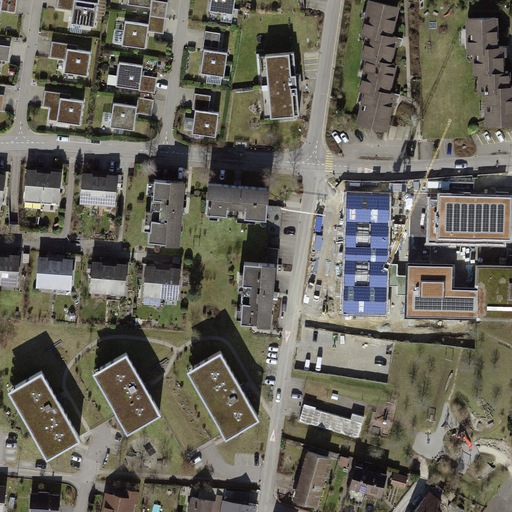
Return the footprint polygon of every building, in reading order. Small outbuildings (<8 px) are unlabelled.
[(0,0),(0,18),(1,10),(16,12),(18,0),(0,0)] [(58,0),(58,8),(73,11),(71,23),(95,26),(98,0),(84,0),(85,1),(79,0),(58,0)] [(152,0),(129,0),(129,4),(152,7),(151,16),(166,18),(169,2),(153,0),(152,0)] [(211,0),(210,10),(234,13),(235,0),(211,0)] [(367,41),(364,56),(391,62),(395,44),(397,45),(398,41),(399,37),(391,35),(398,7),(371,1),(368,14),(373,15),(371,22),(367,20),(364,33),(372,35),(370,42),(367,41)] [(166,18),(151,16),(149,24),(126,21),(122,44),(146,48),(149,31),(164,33),(166,18)] [(497,18),(469,18),(469,32),(475,32),(475,38),(469,38),(470,51),(478,51),(479,58),(476,58),(476,72),(503,71),(503,54),(505,54),(505,50),(505,46),(497,46),(497,18)] [(221,33),(206,31),(204,46),(219,48),(221,33)] [(69,44),(53,42),(51,57),(66,59),(65,72),(88,75),(92,51),(68,48),(69,44)] [(228,52),(205,49),(201,73),(225,76),(228,52)] [(295,52),(266,55),(269,83),(263,84),(263,89),(269,89),(272,117),(300,115),(295,52)] [(391,62),(364,56),(363,57),(369,58),(366,70),(371,71),(369,78),(364,77),(361,90),(366,91),(364,103),(369,104),(367,110),(362,109),(359,122),(386,128),(392,101),(394,101),(395,97),(396,93),(389,91),(396,64),(391,62)] [(144,65),(120,62),(117,85),(140,89),(140,91),(155,93),(158,77),(142,75),(144,65)] [(503,71),(476,72),(476,73),(482,73),(482,83),(487,83),(488,103),(493,103),(493,109),(488,109),(489,123),(511,122),(511,85),(509,85),(509,71),(503,71)] [(61,92),(46,90),(44,106),(59,108),(58,121),(81,124),(84,100),(61,97),(61,92)] [(211,95),(196,93),(194,109),(196,109),(193,133),(216,136),(219,112),(209,111),(211,95)] [(138,106),(114,103),(111,126),(134,129),(137,113),(152,115),(155,99),(139,97),(138,106)] [(36,170),(28,170),(25,202),(42,203),(45,173),(36,173),(36,170)] [(53,174),(45,173),(42,203),(59,204),(61,172),(53,172),(53,174)] [(92,174),(84,173),(82,200),(98,201),(101,177),(92,176),(92,174)] [(109,178),(101,177),(98,201),(115,202),(118,176),(109,175),(109,178)] [(182,206),(184,181),(155,179),(154,194),(153,194),(151,211),(153,212),(152,230),(150,230),(149,241),(180,244),(182,215),(180,215),(181,206),(182,206)] [(268,212),(270,188),(210,184),(209,195),(209,201),(208,201),(207,212),(220,213),(220,215),(238,216),(239,215),(257,217),(257,218),(266,219),(267,219),(268,212)] [(390,193),(348,192),(347,220),(372,220),(371,246),(346,245),(346,259),(371,260),(370,284),(345,284),(344,312),(386,313),(390,193)] [(475,239),(511,238),(511,210),(511,195),(440,194),(440,207),(430,207),(429,236),(475,239)] [(273,212),(268,212),(267,219),(266,219),(265,231),(268,234),(281,235),(283,206),(273,205),(273,212)] [(263,263),(245,262),(244,273),(246,273),(244,291),(243,291),(241,309),(243,309),(242,322),(271,324),(276,264),(279,264),(280,249),(264,248),(263,263)] [(11,258),(3,257),(1,281),(18,282),(20,256),(11,255),(11,258)] [(48,258),(40,257),(38,283),(55,285),(57,261),(48,260),(48,258)] [(65,262),(57,261),(55,285),(72,286),(74,259),(65,259),(65,262)] [(102,263),(94,262),(94,265),(90,265),(89,271),(93,271),(92,288),(108,289),(110,266),(102,265),(102,263)] [(511,266),(479,265),(478,287),(452,287),(453,264),(409,263),(407,314),(511,317),(511,266)] [(119,266),(110,266),(108,289),(125,291),(128,264),(119,264),(119,266)] [(156,267),(147,266),(145,293),(162,294),(164,270),(156,269),(156,267)] [(172,270),(164,270),(162,294),(178,295),(181,269),(172,268),(172,270)] [(221,351),(195,366),(202,378),(196,382),(209,406),(216,402),(220,409),(214,412),(219,421),(225,417),(233,432),(259,416),(221,351)] [(127,352),(101,368),(108,380),(101,384),(106,392),(113,388),(117,395),(110,399),(121,418),(128,414),(135,426),(161,411),(127,352)] [(42,371),(16,386),(24,400),(18,404),(23,413),(29,409),(33,416),(27,419),(41,443),(47,439),(54,452),(81,437),(42,371)] [(304,406),(300,420),(359,437),(365,416),(353,413),(352,419),(304,406)] [(329,457),(309,451),(296,499),(316,504),(322,482),(323,482),(324,478),(323,477),(329,457)] [(350,458),(342,455),(340,463),(348,465),(350,458)] [(364,468),(356,466),(350,488),(348,489),(349,491),(346,501),(362,505),(366,490),(374,464),(366,462),(364,468)] [(374,463),(374,464),(366,490),(382,494),(388,475),(381,473),(382,470),(376,468),(377,464),(374,463)] [(407,478),(395,475),(392,483),(405,487),(407,478)] [(204,498),(193,497),(189,511),(211,511),(212,508),(223,510),(226,489),(201,487),(201,492),(205,492),(204,498)] [(227,489),(226,489),(223,510),(222,511),(252,511),(253,511),(256,511),(257,504),(250,503),(250,504),(233,501),(225,500),(227,489)] [(442,501),(429,492),(417,509),(420,511),(440,511),(436,509),(442,501)] [(104,511),(131,511),(134,499),(108,494),(104,511)] [(58,511),(59,496),(32,495),(31,511),(58,511)] [(453,501),(448,507),(454,511),(461,511),(464,509),(453,501)]
